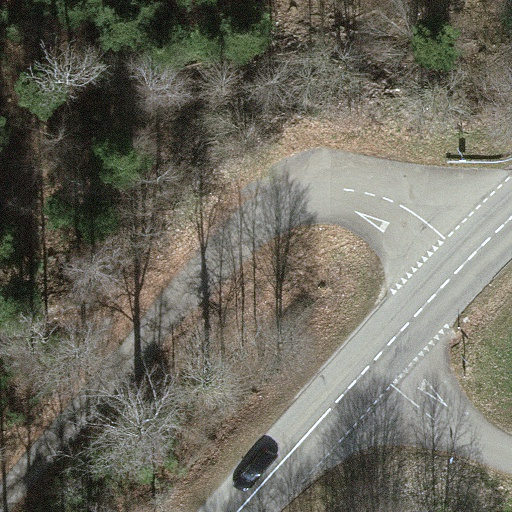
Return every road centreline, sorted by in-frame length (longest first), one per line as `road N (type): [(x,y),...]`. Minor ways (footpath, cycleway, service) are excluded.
road 1 (track): [(5,511),(269,202),(329,185),(396,195),(463,260)]
road 2 (tertiary): [(511,215),(366,368)]
road 3 (tertiary): [(366,368),(236,511)]
road 4 (unclassified): [(366,368),(511,452)]
